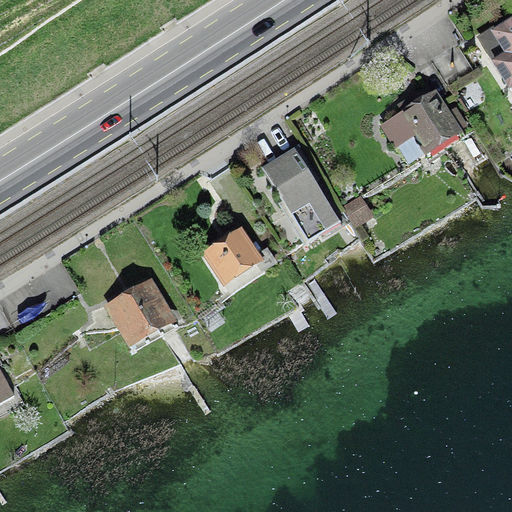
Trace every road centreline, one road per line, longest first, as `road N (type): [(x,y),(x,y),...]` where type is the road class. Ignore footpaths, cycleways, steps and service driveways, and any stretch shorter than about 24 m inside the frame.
road 1 (residential): [(475,0),(153,220),(0,305)]
road 2 (primary): [(283,0),(0,179)]
